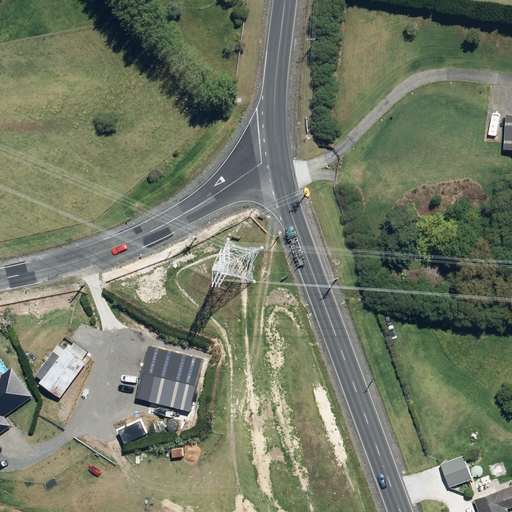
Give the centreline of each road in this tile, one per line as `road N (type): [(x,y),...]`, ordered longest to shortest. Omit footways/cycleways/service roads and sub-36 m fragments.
road 1 (tertiary): [(400,511),(278,159)]
road 2 (unclassified): [(0,280),(128,243),(278,159)]
road 3 (tertiary): [(278,159),(285,0)]
